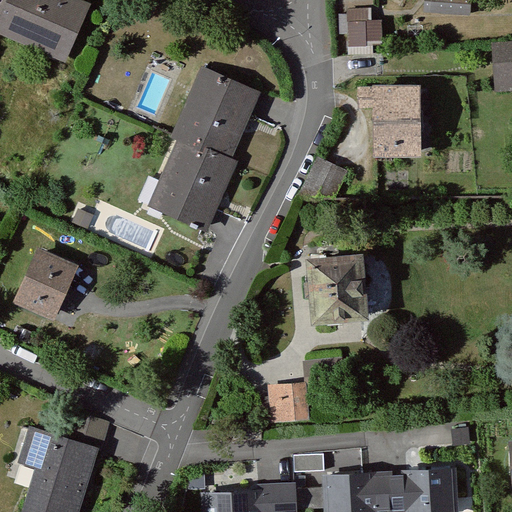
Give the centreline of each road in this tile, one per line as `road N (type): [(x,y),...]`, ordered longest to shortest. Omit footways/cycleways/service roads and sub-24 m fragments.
road 1 (residential): [(295,16),(314,58),(311,116),(172,430)]
road 2 (residential): [(172,430),(0,353)]
